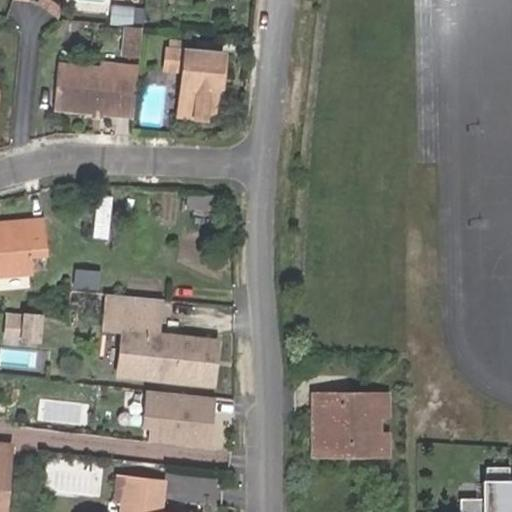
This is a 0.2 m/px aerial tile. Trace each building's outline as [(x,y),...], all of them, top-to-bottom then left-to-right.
[(58,0),(37,0),(36,3),(57,14),(63,3),(58,0)] [(131,29),(133,11),(110,9),(108,27),(131,29)] [(222,59),(185,55),(179,120),(196,122),(197,119),(202,119),(212,114),(215,89),(219,90),(222,59)] [(52,112),(130,121),(135,79),(102,75),(57,69),(52,112)] [(135,79),(136,73),(103,69),(102,75),(135,79)] [(110,238),(114,194),(98,193),(94,237),(110,238)] [(215,209),(216,195),(187,193),(187,208),(215,209)] [(27,230),(0,231),(0,277),(30,275),(29,257),(45,256),(43,223),(27,223),(27,230)] [(161,299),(107,294),(104,328),(123,330),(119,374),(213,383),(218,340),(158,333),(161,299)] [(21,339),(39,341),(42,315),(1,312),(0,322),(22,324),(21,339)] [(208,450),(211,420),(206,419),(208,393),(146,387),(142,424),(149,425),(147,443),(208,450)] [(322,427),(322,455),(384,456),(384,432),(376,432),(376,418),(384,419),(385,396),(312,394),(312,427),(322,427)] [(311,455),(322,455),(322,427),(312,427),(311,455)] [(0,494),(7,495),(9,464),(0,462),(0,457),(0,446),(0,445),(0,494)] [(10,446),(0,446),(0,457),(0,462),(9,464),(10,446)] [(511,511),(511,469),(489,469),(488,501),(462,501),(462,511),(511,511)] [(157,511),(162,480),(117,473),(112,500),(118,500),(129,502),(127,511),(157,511)] [(127,511),(129,502),(118,500),(116,511),(127,511)]
